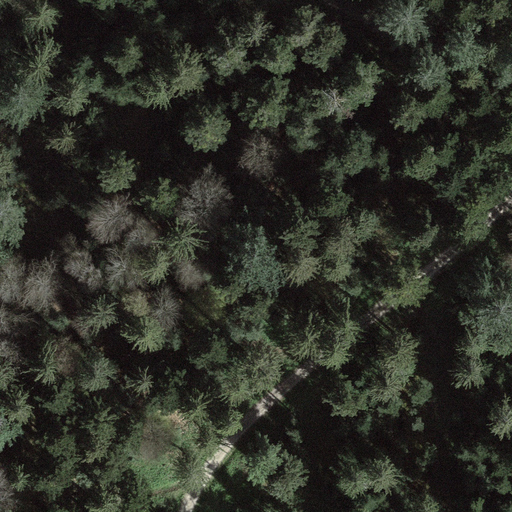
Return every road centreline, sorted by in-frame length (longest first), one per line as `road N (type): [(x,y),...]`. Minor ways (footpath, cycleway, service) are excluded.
road 1 (track): [(511,171),(441,257),(221,451),(187,511)]
road 2 (track): [(342,0),(408,34),(511,62)]
